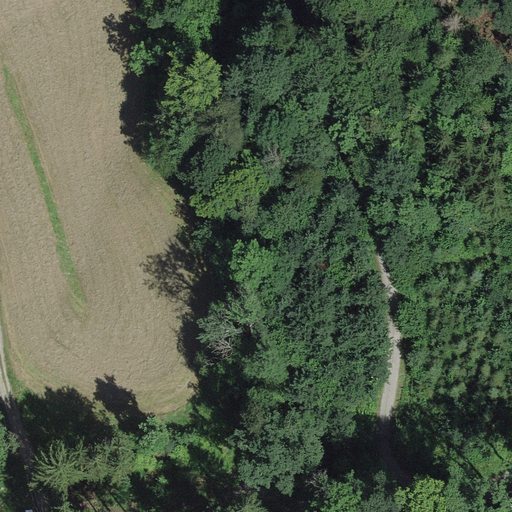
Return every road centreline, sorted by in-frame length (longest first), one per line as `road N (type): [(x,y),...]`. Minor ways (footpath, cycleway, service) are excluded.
road 1 (track): [(477,497),(419,494),(390,461),(394,300),(319,63),(313,0)]
road 2 (track): [(40,511),(0,327)]
